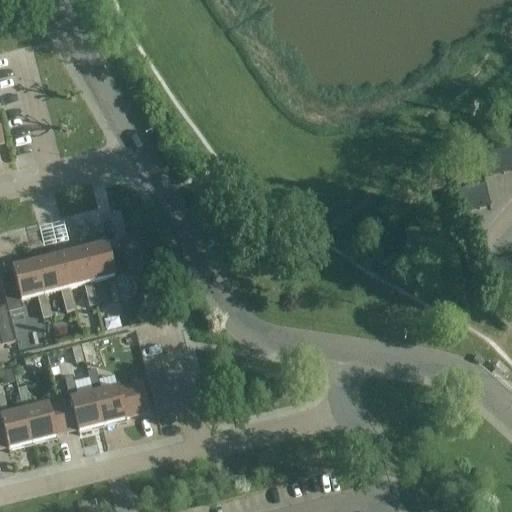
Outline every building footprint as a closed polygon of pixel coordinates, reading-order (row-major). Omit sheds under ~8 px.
[(503,174),(511,172),(511,165),(508,150),(498,152),(503,174)] [(493,177),(503,174),(498,152),(488,155),(493,177)] [(483,179),(493,177),(488,155),(477,157),(483,186),(474,188),(479,210),(490,208),(483,179)] [(469,213),(479,210),(474,188),(464,191),(469,213)] [(459,216),(469,213),(464,191),(453,193),(459,216)] [(449,218),(459,216),(453,193),(443,196),(449,218)] [(109,255),(107,246),(83,253),(91,286),(92,285),(108,281),(113,303),(133,298),(121,252),(109,255)] [(97,307),(92,285),(91,286),(83,253),(60,259),(68,292),(69,291),(84,287),(90,309),(97,307)] [(509,284),(511,283),(511,258),(503,261),(509,284)] [(74,313),(69,291),(68,292),(60,259),(36,265),(45,298),(46,297),(61,293),(67,315),(74,313)] [(499,287),(509,284),(503,261),(493,263),(499,287)] [(51,319),(46,297),(45,298),(36,265),(12,271),(15,280),(1,283),(9,315),(23,311),(21,304),(38,299),(43,321),(51,319)] [(112,333),(132,328),(127,307),(106,312),(112,333)] [(0,348),(15,345),(7,312),(0,314),(0,348)] [(0,374),(0,375),(3,387),(15,384),(12,371),(0,374)] [(95,396),(103,429),(127,423),(127,420),(150,415),(143,387),(120,392),(119,390),(102,394),(96,372),(88,374),(94,396),(95,396)] [(95,396),(94,396),(79,400),(73,378),(65,380),(71,402),(70,402),(71,405),(60,408),(67,435),(78,433),(78,435),(103,429),(95,396)] [(67,435),(60,408),(50,410),(49,407),(32,412),(27,390),(18,392),(24,414),(25,414),(33,447),(57,441),(57,438),(67,435)] [(25,414),(24,414),(8,418),(3,396),(0,396),(0,417),(1,420),(0,419),(0,452),(8,450),(9,453),(33,447),(25,414)]
